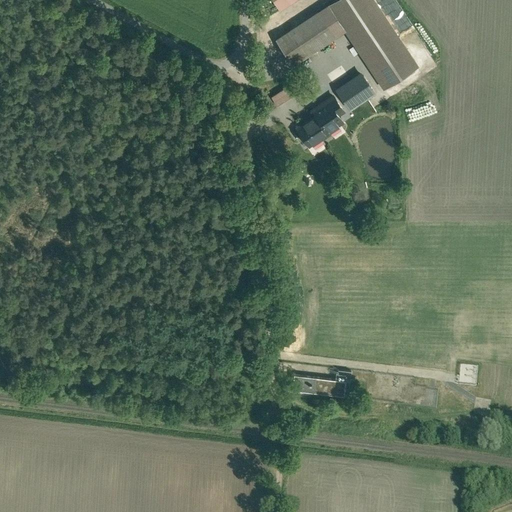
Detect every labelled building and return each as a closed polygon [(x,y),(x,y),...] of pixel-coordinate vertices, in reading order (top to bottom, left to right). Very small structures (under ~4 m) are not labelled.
[(271,0),(278,10),(292,0),(271,0)] [(373,0),(334,0),(328,4),(384,88),(417,66),(373,0)] [(318,11),(276,39),(293,64),(335,36),(318,11)] [(363,70),(336,88),(350,109),(377,91),(363,70)] [(350,72),(333,83),(336,87),(353,76),(350,72)] [(298,84),(290,89),(293,94),(301,89),(298,84)] [(291,96),(285,88),(281,90),(287,99),(291,96)] [(281,90),(272,96),(277,105),(287,99),(281,90)] [(327,100),(313,110),(317,115),(328,130),(341,121),(327,100)] [(317,115),(298,128),(308,144),(328,131),(328,130),(317,115)] [(345,380),(294,374),(292,389),(344,395),(348,395),(348,389),(344,389),(345,380)]
